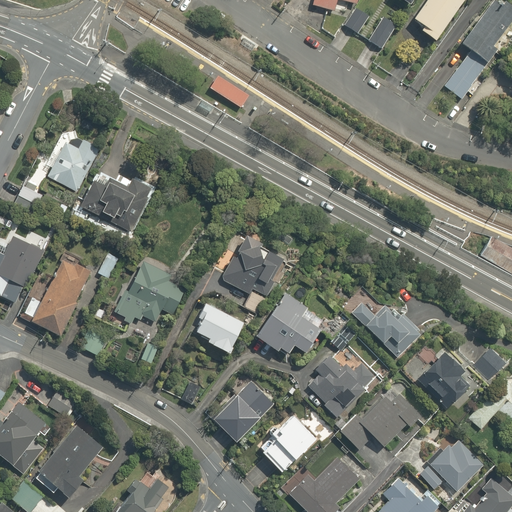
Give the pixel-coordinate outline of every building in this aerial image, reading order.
[(333,0),(356,5),(357,0),(309,0),(308,4),(331,9),(333,0)] [(418,25),(414,30),(430,41),(459,0),(423,0),(410,19),(418,25)] [(491,49),(511,20),(511,9),(499,0),(490,0),(459,43),(468,50),(441,85),(460,99),(486,64),(495,52),(491,49)] [(247,94),(215,73),(211,79),(205,89),(238,109),(240,106),(247,94)] [(66,131),(43,176),(74,192),(97,146),(66,131)] [(84,206),(81,213),(131,234),(150,188),(116,175),(114,181),(103,177),(101,183),(89,178),(79,204),(84,206)] [(22,184),(16,194),(33,204),(39,194),(22,184)] [(256,246),(259,241),(241,232),(218,281),(247,295),(250,289),(267,297),(285,261),(256,246)] [(42,251),(9,236),(6,243),(0,240),(0,283),(1,284),(0,287),(0,298),(14,305),(23,285),(26,287),(42,251)] [(490,238),(479,257),(511,275),(511,249),(508,248),(490,238)] [(121,260),(106,253),(96,272),(111,279),(121,260)] [(31,295),(21,317),(57,335),(87,273),(50,255),(42,272),(50,276),(39,299),(31,295)] [(123,317),(121,321),(129,325),(133,317),(138,319),(140,315),(154,322),(161,308),(171,313),(183,287),(165,278),(168,273),(142,260),(126,291),(121,289),(111,309),(116,311),(115,313),(123,317)] [(290,345),(303,354),(319,330),(315,327),(321,318),(282,291),(252,335),(275,350),(278,346),(286,351),(290,345)] [(370,314),(361,305),(352,315),(397,359),(421,335),(384,299),(370,314)] [(205,338),(203,343),(226,354),(242,322),(202,302),(188,330),(205,338)] [(355,333),(343,321),(326,338),(337,350),(355,333)] [(104,342),(90,332),(81,346),(95,355),(104,342)] [(155,349),(146,344),(138,357),(147,362),(155,349)] [(504,363),(484,346),(471,362),(491,378),(504,363)] [(452,375),(457,370),(439,351),(412,378),(441,408),(463,387),(452,375)] [(350,372),(337,360),(334,362),(325,354),(312,368),(316,373),(304,386),(308,390),(336,416),(373,377),(358,363),(350,372)] [(481,430),(496,411),(511,423),(511,382),(500,374),(480,399),(465,418),(481,430)] [(249,381),(210,419),(233,443),(272,404),(249,381)] [(69,408),(74,402),(55,390),(45,404),(63,416),(64,413),(68,416),(72,410),(69,408)] [(382,446),(403,424),(406,427),(418,414),(398,395),(389,405),(380,396),(359,419),(355,415),(339,433),(343,436),(357,449),(370,435),(382,446)] [(1,420),(0,418),(0,459),(19,475),(41,448),(31,440),(44,424),(16,401),(1,420)] [(270,437),(257,451),(278,471),(311,437),(287,413),(267,433),(270,437)] [(55,490),(66,499),(81,479),(77,476),(100,448),(72,425),(29,478),(50,495),(55,490)] [(455,491),(480,465),(452,438),(427,465),(416,476),(436,495),(446,484),(455,491)] [(311,478),(308,475),(286,494),(302,511),(339,511),(332,503),(357,481),(335,457),(311,478)] [(153,511),(163,500),(159,497),(165,489),(152,477),(145,486),(139,481),(115,511),(153,511)] [(416,497),(395,477),(379,494),(385,500),(373,511),(430,511),(436,506),(421,492),(416,497)] [(509,511),(511,510),(508,507),(511,502),(511,497),(489,479),(480,490),(484,493),(472,507),(468,504),(461,511),(509,511)] [(24,483),(10,500),(24,511),(28,511),(41,496),(24,483)]
